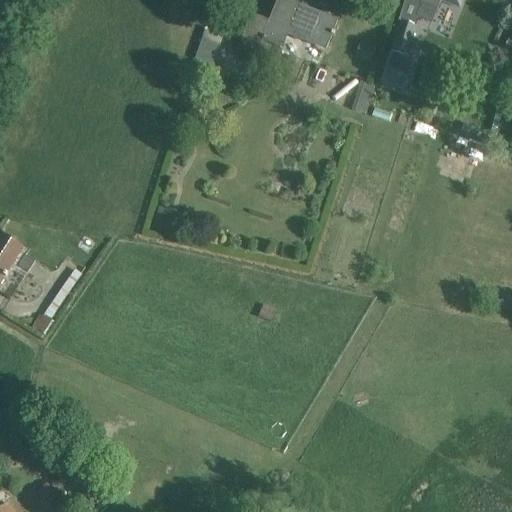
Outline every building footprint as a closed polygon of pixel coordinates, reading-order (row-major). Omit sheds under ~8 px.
[(285,0),(277,0),(271,16),(268,23),(251,16),(242,39),(258,46),(260,43),(281,52),(288,35),(326,51),(338,21),(285,0)] [(422,0),(416,16),(433,23),(440,3),(456,8),(459,0),(422,0)] [(383,72),(398,78),(415,27),(400,22),(383,72)] [(369,63),(376,48),(362,42),(355,57),(369,63)] [(460,64),(452,80),(470,89),(477,76),(470,73),(472,70),(460,64)] [(353,109),(361,112),(367,114),(376,86),(361,82),(353,109)] [(160,225),(176,229),(180,213),(164,209),(160,225)] [(0,287),(16,263),(24,252),(0,235),(0,287)] [(45,336),(54,323),(43,315),(34,328),(45,336)] [(64,476),(71,482),(79,473),(72,467),(64,476)]
